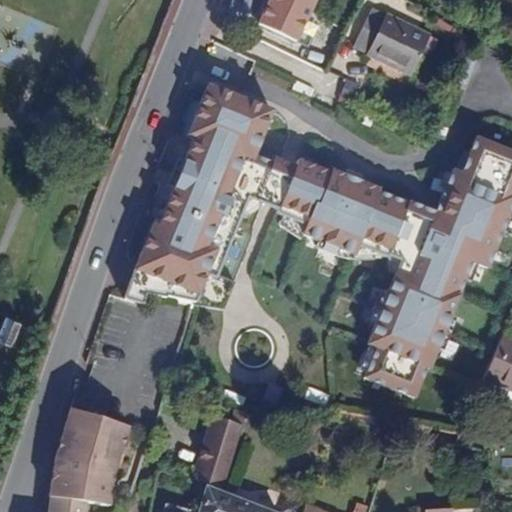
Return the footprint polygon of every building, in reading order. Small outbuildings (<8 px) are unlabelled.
[(270,0),(259,25),(295,42),(315,0),(270,0)] [(372,11),(353,50),(411,76),(429,37),(372,11)] [(159,229),(148,256),(141,254),(137,265),(149,269),(145,296),(225,311),(235,285),(216,277),(247,201),(262,207),(280,164),(273,162),(271,167),(253,160),(271,115),(207,89),(187,138),(194,140),(185,164),(174,192),(159,229)] [(277,213),(276,216),(305,227),(302,236),(354,257),(357,249),(387,260),(387,258),(401,263),(367,347),(376,351),(364,381),(414,401),(426,370),(429,372),(472,265),(487,271),(511,209),(511,155),(475,141),(461,177),(452,173),(435,216),(408,208),(409,205),(377,195),(378,192),(331,174),(330,176),(297,163),(295,170),(277,213)] [(174,192),(185,164),(178,161),(167,189),(174,192)] [(280,164),(262,207),(277,213),(295,170),(280,164)] [(152,227),(141,254),(148,256),(159,229),(152,227)] [(137,265),(126,291),(145,296),(149,269),(137,265)] [(142,306),(145,296),(126,291),(123,300),(142,306)] [(19,323),(7,319),(5,319),(0,334),(0,349),(10,353),(19,327),(19,323)] [(511,343),(501,339),(484,381),(511,392),(511,343)] [(511,398),(511,392),(484,381),(478,395),(508,407),(511,398)] [(73,400),(69,411),(77,413),(81,402),(73,400)] [(47,511),(70,511),(72,503),(81,504),(83,504),(86,504),(90,486),(89,486),(91,476),(92,476),(93,476),(107,424),(77,413),(69,411),(54,460),(47,511)] [(206,486),(216,488),(235,427),(207,418),(187,482),(206,489),(206,486)] [(125,430),(107,424),(93,476),(111,480),(112,474),(125,430)] [(160,511),(197,511),(206,489),(187,482),(154,471),(151,486),(166,492),(160,511)] [(111,480),(93,476),(90,486),(102,488),(108,496),(109,490),(111,480)] [(102,488),(90,486),(86,504),(106,507),(108,496),(102,488)] [(264,511),(221,496),(223,490),(216,488),(206,486),(206,489),(197,511),(264,511)] [(368,511),(370,506),(357,501),(353,511),(368,511)] [(72,503),(70,511),(79,511),(81,504),(72,503)]
